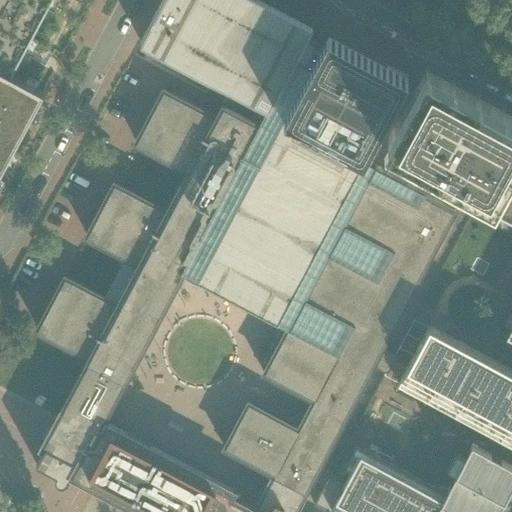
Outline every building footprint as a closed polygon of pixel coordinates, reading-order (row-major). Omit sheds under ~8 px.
[(10,74),(28,41),(30,37),(50,0),(0,0),(0,172),(43,92),(10,74)] [(231,90),(267,109),(267,110),(204,227),(180,273),(180,274),(286,330),(288,327),(338,353),(353,324),(303,298),(327,252),(377,279),(392,249),(343,223),(367,178),(416,204),(423,191),(364,160),(363,159),(407,77),(407,76),(328,34),(328,35),(327,36),(321,46),(306,38),(305,38),(311,26),(262,0),(162,0),(153,18),(140,42),(231,90)] [(511,113),(426,67),(388,137),(492,193),(488,201),(499,207),(511,213),(511,323),(506,335),(511,338),(511,113)] [(45,447),(35,464),(55,474),(54,477),(55,480),(56,482),(58,484),(60,485),(62,485),(64,484),(66,483),(67,482),(71,474),(75,476),(96,487),(107,493),(122,500),(143,511),(294,511),(371,366),(374,362),(386,368),(392,357),(380,351),(381,347),(455,208),(423,191),(416,204),(367,178),(343,223),(392,249),(377,279),(327,252),(303,298),(353,324),(338,353),(288,327),(286,330),(264,372),(314,399),(298,428),(248,402),(224,447),(274,473),(255,509),(230,495),(233,490),(232,489),(135,437),(107,423),(106,423),(102,430),(98,428),(180,274),(180,273),(204,227),(267,110),(267,109),(266,109),(259,121),(225,103),(217,118),(164,90),(136,143),(189,171),(167,211),(114,183),(86,236),(125,257),(103,297),(64,276),(36,328),(90,358),(57,419),(52,429),(51,429),(51,430),(52,430),(48,438),(47,437),(46,438),(47,438),(43,446),(45,447)] [(511,211),(488,199),(504,168),(487,159),(474,182),(484,187),(330,474),(331,475),(315,504),(330,511),(496,511),(511,483),(511,467),(510,466),(511,462),(511,211)]
